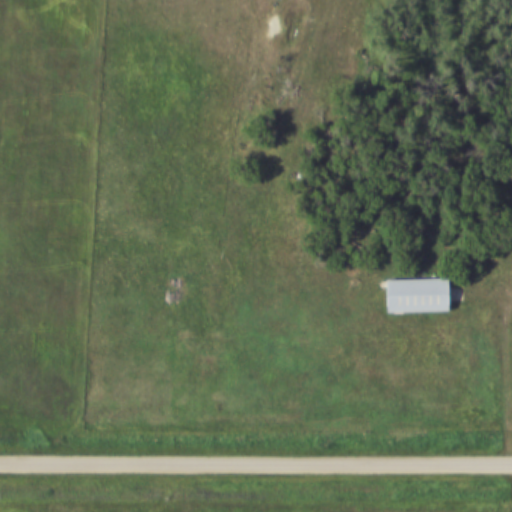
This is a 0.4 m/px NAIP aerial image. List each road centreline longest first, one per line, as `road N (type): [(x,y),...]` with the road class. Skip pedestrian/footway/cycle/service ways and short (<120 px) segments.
road 1 (residential): [(511,461),(0,462)]
road 2 (track): [(509,462),(505,318),(495,263)]
